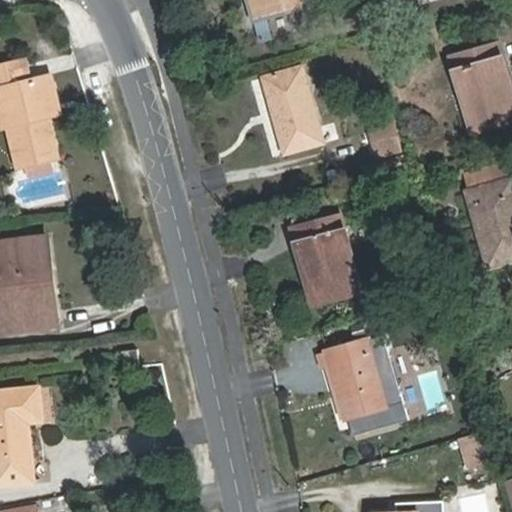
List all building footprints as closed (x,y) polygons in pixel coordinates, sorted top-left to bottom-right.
[(247,0),(255,26),(268,22),(320,7),(317,0),(247,0)] [(268,22),(255,26),(261,50),(275,47),(268,22)] [(511,119),(511,94),(497,43),(452,56),(472,131),(511,119)] [(0,88),(1,88),(10,126),(20,168),(58,159),(48,117),(61,114),(53,77),(30,82),(24,61),(0,66),(0,88)] [(285,156),(324,146),(303,72),(265,81),(285,156)] [(0,128),(10,126),(1,88),(0,88),(0,128)] [(398,150),(392,124),(371,129),(377,156),(398,150)] [(474,175),(478,192),(511,182),(511,177),(509,166),(474,175)] [(511,182),(478,192),(468,195),(487,268),(511,260),(511,182)] [(361,291),(341,219),(297,230),(315,303),(361,291)] [(37,264),(52,262),(49,236),(0,242),(0,292),(5,334),(46,328),(37,264)] [(61,326),(52,262),(37,264),(46,328),(61,326)] [(374,359),(369,341),(327,351),(345,420),(358,416),(360,422),(364,424),(374,422),(376,417),(375,412),(388,409),(386,404),(401,400),(388,355),(374,359)] [(124,367),(139,366),(137,349),(122,351),(123,354),(124,367)] [(44,419),(40,386),(0,390),(0,483),(35,480),(28,420),(44,419)] [(485,432),(460,439),(468,468),(493,461),(485,432)]
